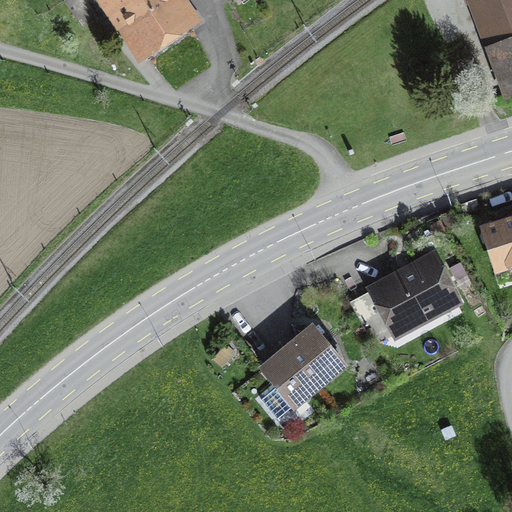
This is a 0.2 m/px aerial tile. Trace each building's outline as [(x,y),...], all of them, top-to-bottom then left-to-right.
[(113,0),(145,48),(185,21),(171,0),(113,0)] [(511,0),(466,0),(468,3),(476,0),(478,0),(511,90),(511,0)] [(497,269),(511,263),(511,220),(484,229),(497,269)] [(372,290),(392,326),(416,314),(420,321),(457,301),(433,257),(372,290)] [(262,399),(277,418),(343,364),(314,328),(263,369),(277,386),(262,399)]
